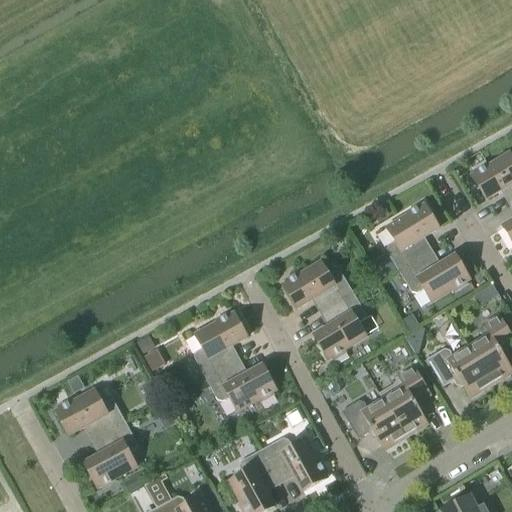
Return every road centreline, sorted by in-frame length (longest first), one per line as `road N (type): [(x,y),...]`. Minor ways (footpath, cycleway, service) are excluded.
road 1 (residential): [(379,511),(251,291)]
road 2 (residential): [(379,511),(511,431)]
road 3 (residential): [(511,303),(446,188)]
